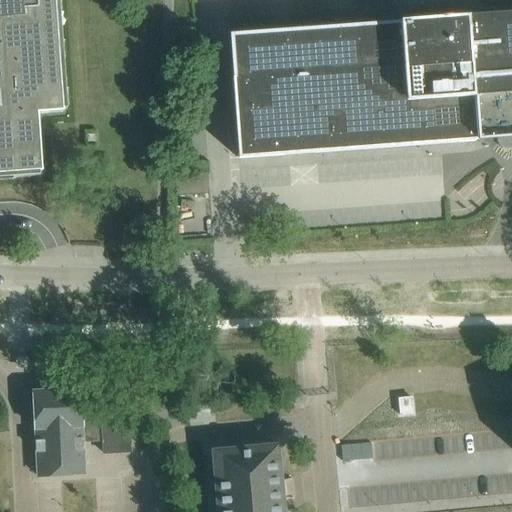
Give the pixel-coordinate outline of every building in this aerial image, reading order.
[(0,0),(0,174),(18,174),(39,172),(41,172),(41,167),(37,114),(63,112),(60,86),(59,64),(57,38),(55,16),(54,0),(0,0)] [(511,13),(399,22),(397,19),(394,16),(391,14),(387,14),(384,15),(380,17),(378,20),(377,23),(229,35),(238,157),(238,159),(496,140),(497,143),(499,146),(503,148),(507,149),(510,148),(511,146),(511,13)] [(51,353),(51,352),(34,352),(34,364),(50,365),(51,353)] [(100,402),(101,415),(81,417),(80,405),(80,389),(33,392),(38,477),(84,474),(83,442),(102,441),(103,454),(130,452),(127,401),(100,402)] [(411,398),(398,400),(400,416),(413,415),(411,398)] [(282,511),(277,447),(213,452),(218,511),(282,511)]
